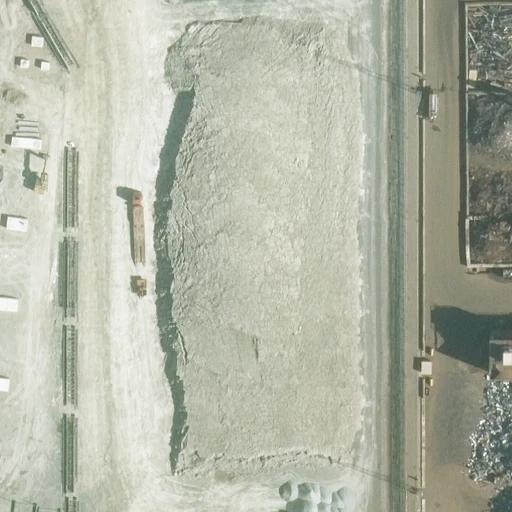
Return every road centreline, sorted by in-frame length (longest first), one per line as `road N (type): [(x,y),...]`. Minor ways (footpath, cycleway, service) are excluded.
road 1 (unknown): [(0,254),(329,263),(371,255),(404,232),(417,200),(426,45)]
road 2 (unknown): [(426,45),(313,14),(255,14),(221,32),(0,33)]
